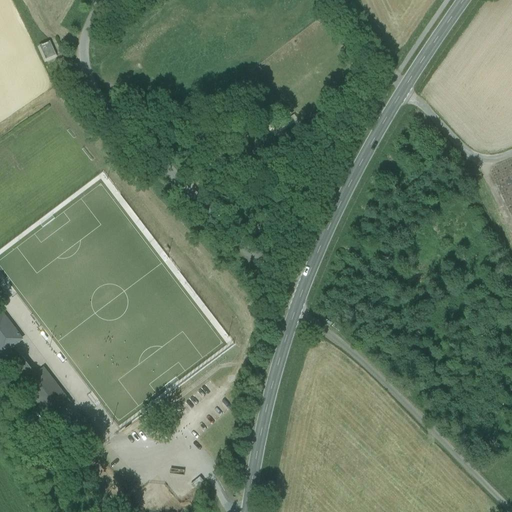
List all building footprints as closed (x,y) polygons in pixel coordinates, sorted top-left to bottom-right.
[(51,44),(45,47),(51,59),(57,57),(51,44)] [(57,57),(51,59),(45,47),(41,48),(49,66),(59,61),(57,57)] [(280,139),(285,135),(283,132),(298,120),(294,116),(283,125),(280,122),(272,129),(280,139)] [(298,120),(283,132),(285,135),(290,141),(305,129),(298,120)] [(0,315),(0,324),(2,323),(18,344),(24,340),(3,313),(0,315)] [(10,350),(18,344),(2,323),(0,324),(0,351),(7,361),(14,356),(10,350)] [(18,353),(14,356),(7,361),(21,379),(20,380),(25,385),(31,381),(27,376),(32,372),(18,353)] [(45,370),(39,374),(65,407),(71,403),(45,370)] [(65,407),(39,374),(31,381),(25,385),(50,418),(65,407)] [(70,412),(60,420),(72,435),(82,427),(70,412)]
